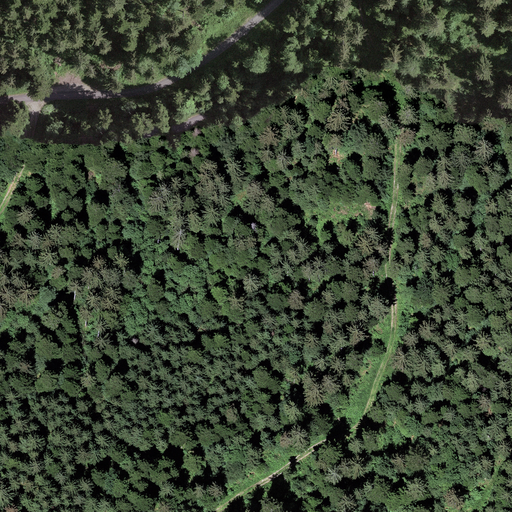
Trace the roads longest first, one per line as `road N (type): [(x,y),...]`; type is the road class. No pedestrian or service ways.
road 1 (track): [(360,0),(397,130),(388,257),(396,329),(361,421),(215,511)]
road 2 (unclassified): [(277,0),(212,54),(154,87),(0,101)]
road 3 (track): [(384,85),(435,99),(511,50)]
road 4 (track): [(38,97),(0,212)]
